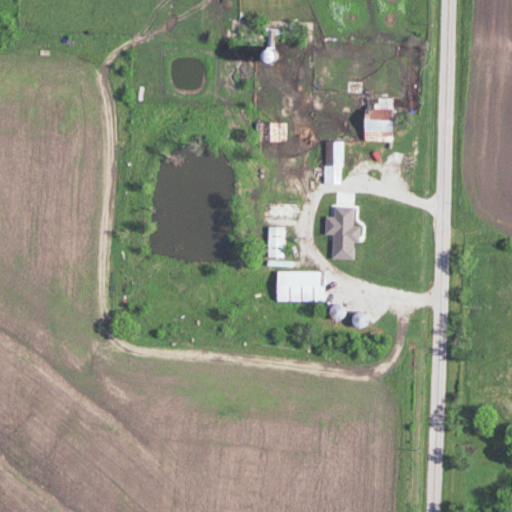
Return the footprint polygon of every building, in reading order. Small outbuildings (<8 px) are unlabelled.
[(392,108),(392,96),(365,96),(365,108),(392,108)] [(392,116),(364,116),(364,140),(392,140),(392,116)] [(286,121),(256,121),(256,140),(286,140),(286,121)] [(325,183),(342,183),(342,140),(325,140),(325,183)] [(374,221),(366,221),(366,202),(353,202),(353,227),(342,227),(342,245),(374,245),(374,221)] [(284,225),(268,225),(268,256),(284,256),(284,225)] [(276,300),(325,300),(325,270),(276,270),(276,300)]
